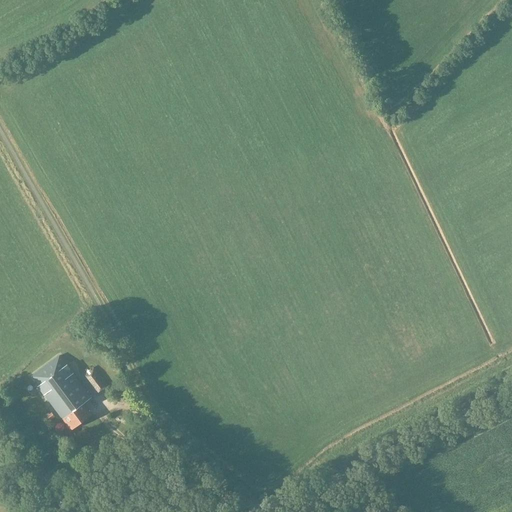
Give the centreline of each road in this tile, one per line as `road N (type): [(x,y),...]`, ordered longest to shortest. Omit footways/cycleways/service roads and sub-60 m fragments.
road 1 (unclassified): [(269,511),(511,388)]
road 2 (track): [(511,361),(352,442),(305,480),(302,495)]
